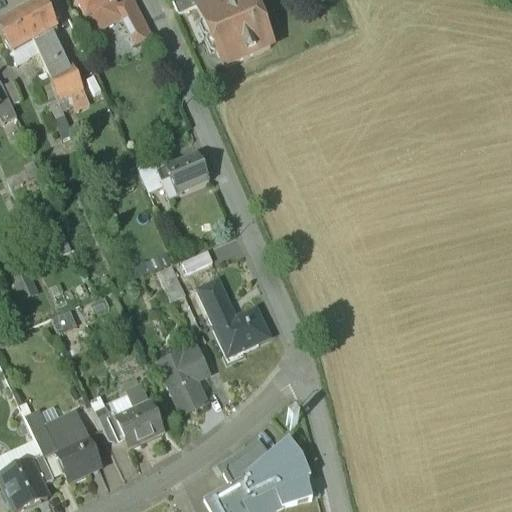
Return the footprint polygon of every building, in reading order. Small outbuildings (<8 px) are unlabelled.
[(99,0),(82,0),(65,10),(81,40),(84,39),(109,25),(112,24),(99,0)] [(186,0),(165,0),(161,2),(175,35),(197,26),(186,0)] [(245,1),(245,0),(218,0),(223,10),(245,1)] [(242,10),(195,31),(220,88),(268,67),(242,10)] [(39,24),(15,37),(30,64),(53,51),(39,24)] [(113,32),(112,32),(117,40),(131,66),(145,58),(127,24),(113,32)] [(109,25),(84,39),(92,53),(117,40),(112,32),(113,32),(109,25)] [(15,37),(0,45),(0,62),(8,76),(30,64),(15,37)] [(53,51),(30,64),(35,74),(45,97),(63,89),(46,60),(55,54),(53,51)] [(35,74),(30,64),(8,76),(13,86),(35,74)] [(63,89),(45,97),(57,124),(82,114),(70,86),(63,89)] [(57,124),(45,97),(31,103),(43,131),(37,133),(48,158),(69,149),(57,124)] [(10,101),(0,105),(0,108),(7,124),(18,119),(10,101)] [(7,124),(0,108),(0,143),(13,138),(7,124)] [(193,174),(161,188),(169,205),(174,214),(205,200),(204,197),(206,195),(203,187),(199,187),(193,174)] [(161,188),(160,184),(157,178),(132,188),(145,216),(169,205),(161,188)] [(204,269),(179,280),(184,291),(209,280),(204,269)] [(179,307),(167,282),(152,288),(164,314),(179,307)] [(232,335),(215,298),(194,307),(211,344),(211,345),(224,375),(256,360),(255,357),(266,352),(253,325),(232,335)] [(193,364),(156,381),(180,432),(203,422),(193,399),(206,393),(193,364)] [(138,401),(123,408),(132,427),(112,436),(117,447),(126,465),(161,449),(147,420),(146,420),(138,401)] [(88,421),(72,429),(84,456),(101,448),(93,431),(88,421)] [(107,424),(93,431),(101,448),(103,454),(117,447),(112,436),(107,424)] [(72,429),(42,443),(54,469),(84,456),(72,429)] [(292,432),(285,436),(289,442),(296,437),(292,432)] [(41,475),(54,469),(42,443),(38,435),(25,441),(32,456),(40,473),(41,475)] [(266,469),(241,488),(254,511),(255,511),(275,504),(279,511),(308,511),(304,492),(308,491),(302,473),(286,454),(266,469)] [(32,456),(0,470),(0,491),(30,477),(40,473),(32,456)] [(84,456),(54,469),(67,498),(97,484),(84,456)] [(228,498),(203,511),(251,511),(254,511),(241,488),(266,469),(257,457),(235,474),(223,481),(222,487),(228,498)] [(41,475),(40,473),(30,477),(41,502),(51,497),(41,475)] [(0,491),(0,500),(5,511),(45,511),(41,502),(30,477),(0,491)]
